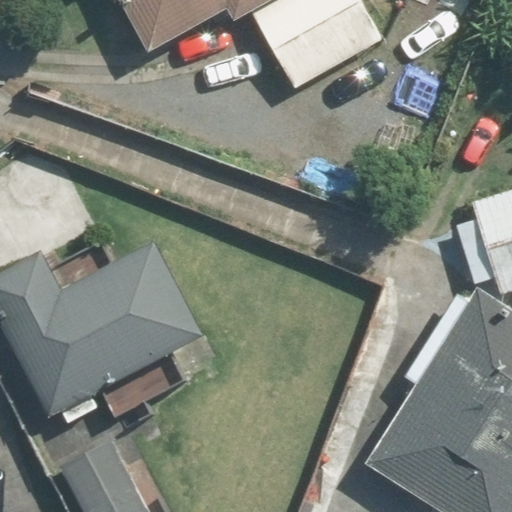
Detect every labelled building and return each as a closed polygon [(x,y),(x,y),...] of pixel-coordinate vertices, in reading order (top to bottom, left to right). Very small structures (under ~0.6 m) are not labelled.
[(360,0),(111,0),(147,63),(224,21),(228,29),(248,17),(290,93),(383,41),(360,0)] [(511,194),(468,208),(473,223),(452,230),(471,291),(491,285),(496,300),(511,295),(511,194)] [(40,256),(0,275),(0,328),(48,423),(136,379),(151,409),(215,377),(149,245),(107,266),(98,246),(47,271),(40,256)] [(511,511),(511,322),(459,290),(397,389),(408,395),(362,469),(431,511),(511,511)] [(144,511),(108,440),(52,468),(73,511),(144,511)]
